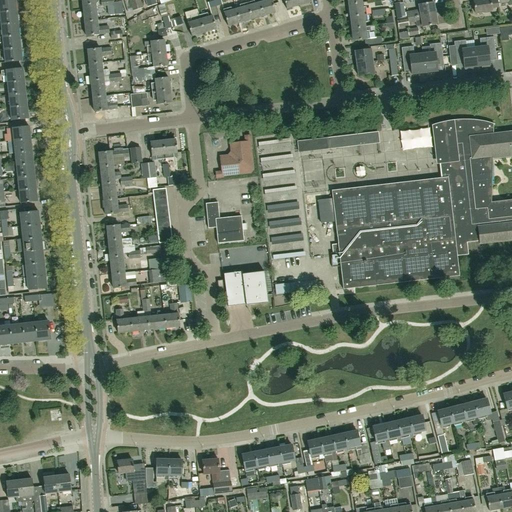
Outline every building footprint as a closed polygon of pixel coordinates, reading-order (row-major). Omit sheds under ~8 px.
[(0,0),(0,13),(17,12),(15,0),(0,0)] [(132,11),(143,8),(140,0),(124,0),(128,12),(132,11)] [(259,3),(263,16),(275,12),(271,0),(263,0),(264,1),(259,3)] [(299,5),(297,0),(283,0),(287,9),(299,5)] [(489,13),(489,12),(492,11),(491,8),(498,7),(497,0),(490,1),(490,0),(476,0),(473,1),(475,14),(483,12),(484,14),(489,13)] [(123,14),(121,1),(113,2),(113,6),(107,6),(108,15),(114,14),(114,15),(123,14)] [(263,16),(259,3),(255,4),(254,1),(247,3),(251,19),(263,16)] [(229,4),(230,8),(224,10),(224,13),(228,26),(240,23),(236,9),(234,2),(229,4)] [(403,2),(394,4),(397,19),(406,18),(403,2)] [(406,13),(407,18),(435,14),(433,2),(419,5),(419,12),(415,12),(414,11),(406,13)] [(97,19),(95,3),(82,5),(84,20),(97,19)] [(241,8),(236,9),(240,23),(251,19),(247,3),(240,5),(241,8)] [(362,3),(349,5),(350,17),(366,15),(365,8),(363,8),(362,3)] [(171,28),(168,16),(166,11),(161,13),(165,29),(171,28)] [(17,12),(0,13),(0,16),(1,26),(18,24),(17,12)] [(204,33),(216,29),(212,16),(208,17),(207,14),(199,16),(204,33)] [(408,24),(416,22),(417,27),(422,26),(423,27),(437,25),(435,14),(407,18),(408,19),(397,21),(398,28),(409,26),(408,24)] [(366,15),(350,17),(352,29),(365,27),(364,22),(367,22),(366,15)] [(174,18),(175,20),(177,26),(177,27),(183,25),(181,16),(174,18)] [(204,33),(199,16),(191,18),(192,22),(187,23),(191,37),(204,33)] [(97,19),(84,20),(86,35),(99,34),(109,32),(108,28),(108,26),(98,27),(97,19)] [(18,24),(1,26),(2,38),(19,36),(18,24)] [(353,42),(364,40),(367,40),(367,39),(369,39),(368,31),(366,32),(365,27),(352,29),(353,42)] [(409,36),(419,35),(418,28),(407,30),(409,36)] [(0,38),(0,43),(3,43),(4,50),(20,49),(19,36),(2,38),(0,38)] [(490,65),(488,52),(495,52),(493,37),(479,39),(480,48),(475,48),(477,66),(481,66),(482,68),(489,67),(489,65),(490,65)] [(147,46),(148,55),(166,52),(164,40),(151,41),(151,46),(147,46)] [(475,48),(466,49),(465,40),(454,42),(455,56),(462,55),(464,68),(465,70),(472,69),(472,67),(477,66),(475,48)] [(437,71),(436,59),(443,58),(441,43),(429,45),(430,54),(422,55),(424,72),(437,71)] [(395,49),(394,49),(394,44),(385,45),(385,50),(388,50),(389,60),(396,60),(395,49)] [(422,55),(414,56),(413,47),(401,48),(403,62),(410,62),(411,74),(424,72),(422,55)] [(87,49),(89,65),(102,63),(101,55),(111,54),(110,48),(100,49),(100,48),(87,49)] [(4,50),(4,51),(5,63),(22,61),(20,49),(4,50)] [(356,64),(372,62),(371,49),(354,52),(356,64)] [(166,52),(148,55),(149,63),(153,62),(153,67),(167,65),(166,52)] [(131,57),(132,61),(134,77),(144,75),(144,69),(138,70),(138,67),(136,67),(134,56),(131,57)] [(396,60),(389,60),(391,77),(398,76),(396,60)] [(372,62),(356,64),(358,76),(374,74),(372,62)] [(89,65),(91,80),(103,79),(102,63),(89,65)] [(7,83),(24,81),(23,69),(6,70),(7,83)] [(152,92),(170,90),(168,77),(155,79),(155,83),(151,84),(152,92)] [(92,96),(105,94),(103,79),(91,80),(92,96)] [(24,81),(7,83),(9,95),(25,94),(24,81)] [(170,90),(152,92),(153,100),(157,100),(158,104),(171,102),(170,90)] [(25,94),(9,95),(10,108),(27,106),(25,94)] [(105,94),(92,96),(94,111),(107,110),(107,109),(117,108),(116,101),(106,102),(105,94)] [(131,107),(136,107),(142,106),(142,107),(148,106),(147,98),(141,99),(141,94),(130,95),(131,107)] [(27,106),(10,108),(11,121),(28,119),(27,106)] [(511,131),(493,134),(493,125),(494,125),(482,122),(470,120),(458,120),(446,122),(435,125),(441,178),(331,191),(337,244),(332,245),(333,253),(338,252),(343,290),(459,277),(456,256),(467,254),(466,242),(479,241),(480,244),(511,239),(511,131)] [(13,142),(30,140),(29,127),(12,129),(9,129),(9,134),(12,134),(13,141),(13,142)] [(216,173),(216,177),(223,177),(223,176),(249,173),(252,169),(249,142),(251,142),(250,135),(245,136),(246,142),(230,143),(231,152),(228,156),(220,157),(222,172),(216,173)] [(177,156),(177,153),(177,152),(175,139),(163,141),(165,158),(177,156)] [(13,142),(13,141),(10,141),(11,147),(14,147),(15,154),(32,152),(30,140),(13,142)] [(165,158),(163,141),(150,143),(152,156),(156,155),(157,159),(165,158)] [(322,150),(322,143),(301,141),(300,149),(322,150)] [(131,164),(142,163),(140,147),(129,149),(131,164)] [(100,169),(113,167),(112,159),(128,157),(128,150),(111,152),(98,153),(100,169)] [(15,154),(16,166),(16,167),(33,165),(32,152),(15,154)] [(154,164),(141,165),(144,179),(156,177),(154,164)] [(168,177),(166,178),(167,186),(179,185),(177,175),(170,176),(168,164),(166,164),(168,177)] [(12,172),(17,171),(17,179),(34,177),(33,165),(16,167),(16,166),(11,166),(12,172)] [(120,182),(132,180),(132,177),(120,178),(120,172),(113,173),(113,167),(100,169),(102,184),(115,182),(114,180),(120,179),(120,182)] [(34,177),(17,179),(19,191),(36,189),(34,177)] [(103,199),(116,197),(115,182),(102,184),(103,199)] [(272,192),(272,198),(283,198),(283,192),(298,191),(297,187),(267,188),(267,193),(272,192)] [(152,196),(166,195),(165,188),(152,190),(152,196)] [(7,203),(18,202),(17,189),(6,190),(7,203)] [(36,189),(19,191),(20,204),(37,202),(36,189)] [(306,193),(307,204),(321,203),(320,192),(306,193)] [(166,195),(152,196),(153,203),(167,201),(166,195)] [(116,197),(103,199),(105,214),(118,213),(118,212),(128,211),(127,205),(117,206),(116,197)] [(167,201),(153,203),(154,210),(168,208),(167,201)] [(218,244),(243,241),(241,216),(219,218),(218,202),(206,204),(208,228),(216,228),(218,244)] [(268,205),(269,212),(300,210),(300,203),(268,205)] [(168,208),(154,210),(155,216),(169,215),(168,208)] [(21,227),(40,225),(38,212),(20,214),(21,227)] [(169,215),(155,216),(156,223),(170,221),(169,215)] [(151,224),(150,217),(149,217),(149,216),(136,217),(137,225),(151,224)] [(170,221),(156,223),(157,230),(171,228),(170,221)] [(108,242),(121,240),(120,232),(130,231),(129,224),(119,225),(106,226),(108,242)] [(21,227),(23,239),(23,240),(41,238),(40,225),(21,227)] [(12,228),(7,228),(8,229),(1,230),(2,237),(8,236),(13,236),(12,228)] [(171,235),(171,228),(157,230),(157,237),(171,235)] [(158,244),(172,242),(171,235),(157,237),(158,244)] [(18,252),(24,252),(24,253),(43,251),(41,238),(23,240),(23,239),(16,240),(18,252)] [(14,240),(3,241),(4,246),(3,246),(4,255),(10,254),(10,253),(15,253),(14,240)] [(121,240),(108,242),(109,257),(123,256),(121,240)] [(43,251),(24,253),(26,265),(44,263),(43,251)] [(307,252),(275,256),(276,261),(307,257),(307,252)] [(123,256),(109,257),(111,272),(124,271),(123,256)] [(150,271),(162,269),(161,260),(161,259),(148,260),(150,271)] [(44,263),(26,265),(27,278),(45,276),(44,263)] [(124,271),(111,272),(113,288),(126,287),(126,286),(136,285),(135,278),(125,279),(124,271)] [(227,307),(249,304),(254,303),(267,302),(264,272),(244,275),(242,275),(241,272),(223,274),(224,277),(227,303),(227,307)] [(45,276),(27,278),(29,291),(47,289),(45,276)] [(168,278),(169,286),(178,285),(177,278),(168,278)] [(289,295),(288,283),(276,284),(277,296),(289,295)] [(191,302),(190,285),(190,284),(179,286),(180,303),(191,302)] [(42,306),(41,296),(41,295),(24,297),(25,303),(33,302),(34,306),(42,306)] [(164,328),(180,326),(178,313),(177,314),(176,303),(169,304),(171,314),(162,315),(164,328)] [(133,332),(132,319),(123,320),(122,310),(115,311),(117,322),(116,322),(118,334),(133,332)] [(164,328),(162,315),(147,317),(149,330),(164,328)] [(149,330),(147,317),(132,319),(133,332),(149,330)] [(37,341),(50,340),(48,321),(35,323),(37,341)] [(37,341),(35,323),(22,324),(24,342),(37,341)] [(24,342),(22,324),(10,326),(12,344),(24,342)] [(0,345),(12,344),(10,326),(0,326),(0,345)] [(488,383),(476,385),(478,392),(490,390),(488,383)] [(15,418),(6,391),(0,393),(0,413),(3,422),(15,418)] [(511,392),(503,395),(507,409),(507,408),(508,411),(511,410),(511,392)] [(478,419),(486,417),(486,420),(492,418),(490,413),(487,399),(474,402),(478,419)] [(462,405),(466,422),(472,421),(473,426),(480,425),(478,419),(474,402),(462,405)] [(450,408),(454,425),(461,423),(462,426),(467,425),(466,422),(462,405),(450,408)] [(454,425),(450,408),(437,411),(441,426),(442,428),(450,426),(449,424),(453,423),(454,425)] [(413,435),(421,434),(422,436),(427,435),(425,430),(422,415),(409,418),(413,435)] [(413,435),(409,418),(397,421),(401,438),(409,436),(408,434),(412,433),(413,436),(413,435)] [(501,426),(499,420),(492,422),(498,443),(504,442),(501,426)] [(401,438),(397,421),(385,424),(389,441),(397,439),(396,437),(400,436),(401,438)] [(384,443),(384,445),(389,444),(389,441),(385,424),(372,427),(376,442),(377,444),(384,443)] [(366,442),(360,444),(359,438),(357,431),(344,434),(348,451),(356,449),(356,451),(368,448),(366,442)] [(348,451),(344,434),(332,436),(336,453),(343,451),(343,449),(347,448),(347,451),(348,451)] [(441,453),(447,452),(443,435),(437,436),(441,453)] [(323,456),(324,456),(330,455),(331,458),(333,457),(336,456),(336,453),(332,436),(320,439),(323,456)] [(471,438),(473,449),(480,448),(478,436),(471,438)] [(432,456),(438,454),(434,437),(427,439),(432,456)] [(473,449),(471,438),(465,439),(467,450),(473,449)] [(311,459),(318,457),(319,459),(324,458),(324,456),(323,456),(320,439),(307,442),(309,451),(302,452),(306,467),(307,473),(314,471),(311,459)] [(292,471),(290,463),(290,460),(295,459),(292,445),(279,448),(283,467),(284,473),(292,471)] [(278,468),(283,467),(279,448),(267,450),(270,467),(278,466),(278,468)] [(270,467),(267,450),(255,452),(258,470),(266,468),(265,465),(269,464),(270,467)] [(392,453),(385,455),(380,456),(378,450),(372,452),(374,463),(386,461),(393,460),(392,453)] [(504,459),(503,452),(502,450),(494,451),(494,454),(495,461),(495,460),(504,459)] [(504,459),(511,457),(511,450),(503,452),(504,459)] [(258,470),(255,452),(242,455),(245,469),(246,472),(253,470),(253,471),(258,470)] [(367,464),(371,464),(369,453),(362,454),(363,458),(359,459),(360,466),(367,464)] [(232,491),(231,490),(230,478),(229,470),(225,471),(220,471),(218,459),(202,461),(204,474),(212,473),(214,491),(214,493),(232,491)] [(451,461),(452,461),(451,459),(443,460),(444,463),(442,463),(443,470),(452,468),(451,461)] [(506,470),(504,459),(495,460),(497,471),(506,470)] [(148,501),(146,487),(144,468),(143,463),(133,464),(132,460),(117,461),(117,467),(118,474),(125,473),(126,481),(132,480),(134,503),(148,501)] [(168,477),(169,460),(156,460),(155,474),(156,474),(156,477),(164,478),(164,475),(168,475),(168,477)] [(182,460),(169,460),(168,477),(177,478),(177,475),(182,475),(182,460)] [(298,474),(298,477),(304,476),(304,473),(302,464),(301,460),(295,461),(298,474)] [(464,476),(473,474),(470,460),(461,462),(456,466),(458,476),(464,475),(464,476)] [(443,470),(442,463),(432,465),(433,472),(443,470)] [(476,465),(478,476),(484,475),(482,464),(476,465)] [(379,473),(379,474),(380,480),(395,478),(393,471),(395,471),(394,467),(388,468),(389,472),(379,473)] [(144,468),(146,487),(156,488),(156,482),(153,482),(153,468),(144,468)] [(397,479),(411,476),(409,468),(395,471),(397,479)] [(379,473),(379,470),(368,472),(369,480),(369,486),(378,485),(377,474),(379,474),(379,473)] [(57,493),(70,491),(68,475),(55,476),(57,493)] [(42,477),(43,486),(44,494),(57,493),(55,476),(42,477)] [(368,483),(367,476),(351,479),(351,483),(360,481),(360,484),(368,483)] [(324,477),(317,478),(318,478),(318,483),(319,490),(320,490),(326,489),(325,485),(324,477)] [(17,480),(13,481),(12,479),(5,480),(5,482),(4,482),(6,498),(15,497),(16,503),(20,502),(17,480)] [(39,511),(38,497),(32,497),(30,479),(17,480),(20,502),(20,503),(34,501),(34,511),(39,511)] [(447,495),(453,493),(450,479),(444,480),(447,495)] [(331,488),(338,487),(346,485),(345,480),(330,483),(331,488)] [(318,483),(306,485),(307,492),(319,490),(318,483)] [(289,487),(291,495),(290,495),(293,510),(301,509),(298,486),(289,487)] [(504,487),(497,488),(501,508),(511,506),(511,501),(510,490),(504,491),(504,487)] [(248,501),(252,500),(252,511),(258,511),(257,500),(258,499),(257,493),(256,488),(246,489),(248,501)] [(492,489),(492,493),(486,494),(487,497),(486,498),(489,511),(501,508),(497,488),(492,489)] [(462,511),(475,511),(473,499),(472,499),(472,497),(465,498),(463,491),(458,491),(460,502),(461,502),(462,511)] [(47,511),(45,496),(38,497),(39,511),(47,511)] [(425,511),(437,511),(437,506),(436,506),(435,497),(430,498),(431,504),(425,505),(423,497),(417,498),(419,507),(424,506),(425,508),(425,511)] [(237,506),(234,499),(228,502),(230,508),(237,506)] [(396,499),(384,501),(385,507),(386,507),(387,509),(387,511),(399,511),(398,505),(397,505),(397,502),(396,499)] [(450,511),(462,511),(461,502),(460,502),(456,502),(455,500),(448,501),(450,511)] [(195,508),(194,501),(185,502),(186,509),(195,508)] [(404,501),(397,502),(397,505),(398,505),(399,511),(411,511),(411,505),(410,505),(405,506),(405,503),(404,501)] [(450,511),(448,501),(441,502),(442,505),(437,506),(437,511),(450,511)] [(326,502),(321,503),(322,509),(322,511),(334,511),(334,508),(333,507),(327,508),(326,502)]
